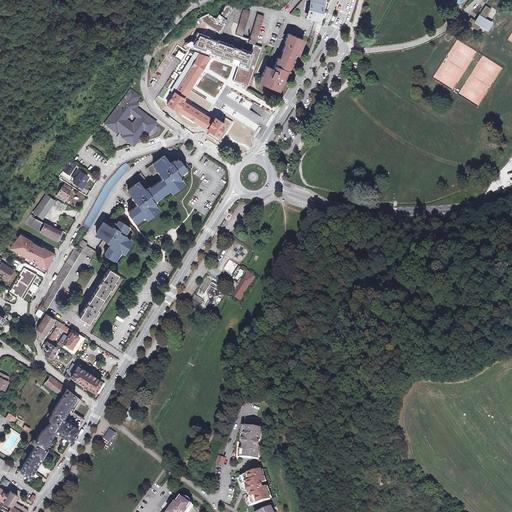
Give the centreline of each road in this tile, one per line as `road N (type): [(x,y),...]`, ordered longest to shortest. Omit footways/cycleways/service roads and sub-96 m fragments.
road 1 (residential): [(46,367),(34,341),(34,301),(101,178),(121,156),(185,132)]
road 2 (secondary): [(228,200),(98,407)]
road 3 (secondary): [(282,189),(371,211),(511,198)]
road 4 (tertiary): [(201,0),(176,20),(145,68),(152,107),(185,132)]
road 5 (secondary): [(98,407),(32,511)]
road 6 (secondary): [(330,36),(266,139)]
